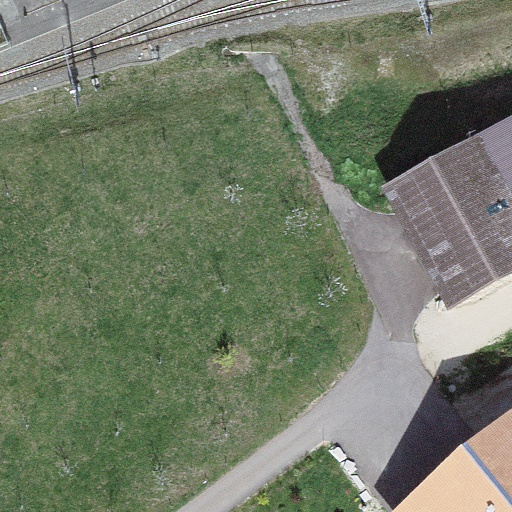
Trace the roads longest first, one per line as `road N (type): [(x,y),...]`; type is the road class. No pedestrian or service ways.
road 1 (residential): [(206,511),(379,377),(380,288),(346,212)]
road 2 (track): [(511,310),(379,377)]
